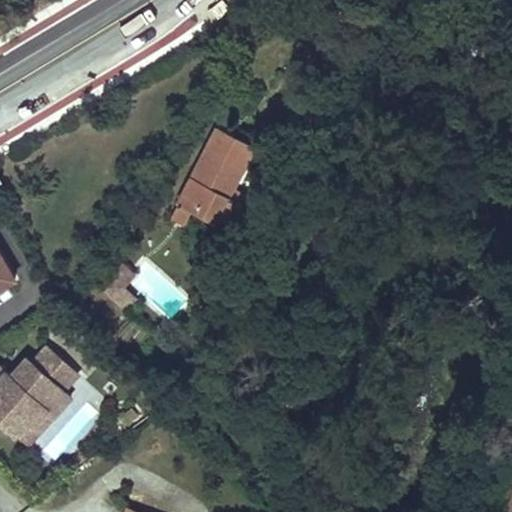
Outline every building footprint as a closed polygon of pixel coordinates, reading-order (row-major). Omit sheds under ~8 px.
[(230,227),(236,215),(242,203),(229,196),(233,188),(255,145),(219,127),(181,202),(194,209),(230,227)] [(229,196),(242,203),(246,195),(233,188),(229,196)] [(186,226),(194,209),(181,202),(172,219),(186,226)] [(0,284),(15,275),(0,249),(0,284)] [(136,273),(125,263),(103,288),(127,309),(138,297),(125,286),(136,273)] [(10,374),(0,365),(0,419),(15,433),(28,419),(32,423),(46,408),(53,414),(70,396),(63,389),(77,373),(46,345),(32,361),(26,356),(10,374)] [(27,444),(53,414),(46,408),(32,423),(28,419),(15,433),(27,444)]
